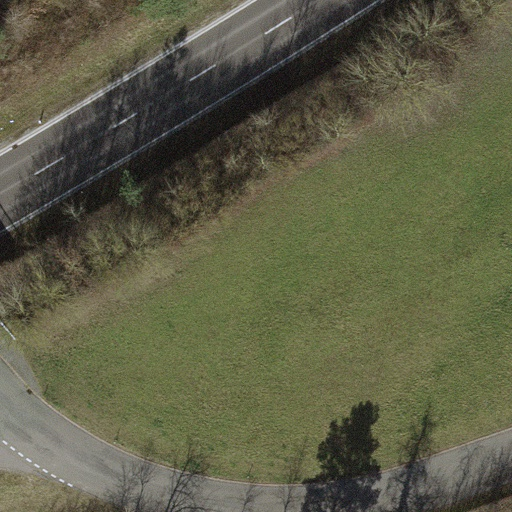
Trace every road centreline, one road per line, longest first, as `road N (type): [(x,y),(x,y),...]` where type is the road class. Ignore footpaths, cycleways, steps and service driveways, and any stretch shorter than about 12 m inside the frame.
road 1 (secondary): [(0,197),(315,0)]
road 2 (tertiary): [(256,511),(386,502),(511,459)]
road 3 (tertiary): [(21,417),(118,480),(238,511)]
